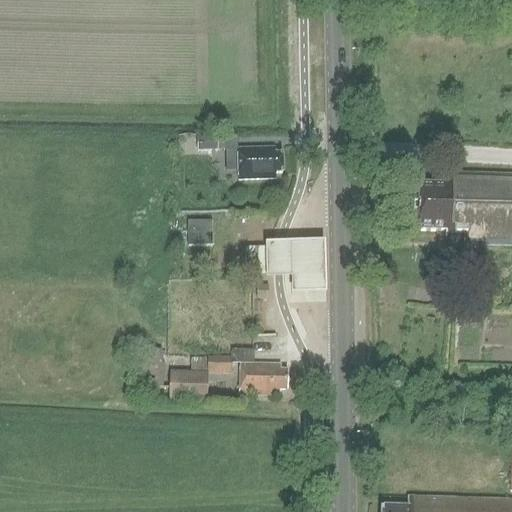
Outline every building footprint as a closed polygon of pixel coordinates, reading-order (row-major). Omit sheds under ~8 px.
[(217,150),(218,140),(199,138),(198,148),(217,150)] [(274,151),(238,151),(238,183),(275,183),(275,174),(281,174),(281,156),(274,156),(274,151)] [(420,187),(418,232),(448,233),(448,240),(466,240),(466,245),(511,246),(511,177),(450,175),(449,188),(420,187)] [(189,223),(189,248),(213,248),(213,223),(189,223)] [(303,243),(270,244),(271,279),(296,279),(296,296),(305,296),(332,295),(330,242),(303,243)] [(269,249),(246,249),(247,275),(270,274),(269,249)] [(255,347),(282,346),(281,336),(255,337),(255,347)] [(162,352),(136,351),(136,389),(164,389),(165,355),(162,355),(162,352)] [(209,358),(209,360),(209,372),(209,376),(232,376),(232,359),(209,358)] [(193,372),(209,372),(209,360),(193,360),(193,372)] [(240,366),(239,397),(280,398),(280,391),(287,391),(287,372),(279,372),(279,367),(240,366)] [(207,404),(207,380),(170,379),(169,404),(207,404)] [(384,509),(383,511),(511,511),(511,502),(408,500),(408,510),(384,509)]
